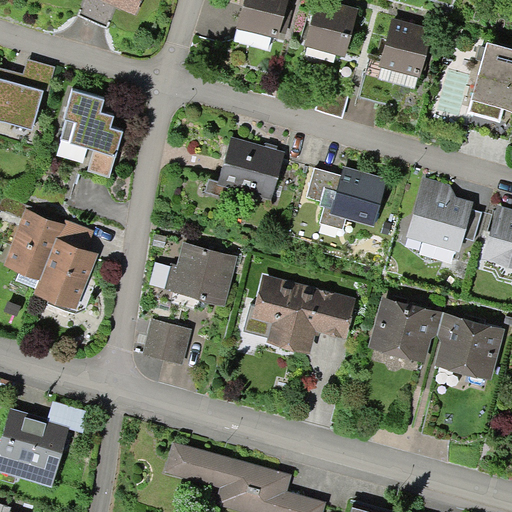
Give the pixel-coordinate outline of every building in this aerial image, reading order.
[(100,0),(136,15),(142,0),(100,0)] [(288,0),(243,0),(236,27),(284,40),(292,10),(286,8),(288,0)] [(359,8),(329,0),(317,0),(305,46),(345,57),(359,8)] [(433,29),(392,18),(379,67),(381,67),(418,77),(420,78),(433,29)] [(511,49),(487,42),(486,47),(482,61),(467,113),(500,123),(504,109),(511,111),(511,49)] [(482,61),(486,47),(479,45),(475,59),(482,61)] [(45,101),(55,67),(28,59),(24,74),(0,67),(0,120),(33,130),(41,99),(45,101)] [(415,89),(418,77),(381,67),(378,79),(415,89)] [(343,119),(350,95),(322,87),(315,111),(343,119)] [(105,100),(72,91),(64,119),(66,120),(60,140),(94,150),(88,172),(109,178),(123,131),(111,128),(114,116),(101,112),(105,100)] [(264,146),(232,136),(219,182),(218,185),(271,200),(285,152),(277,149),(264,146)] [(388,178),(344,166),(341,175),(337,191),(325,188),(321,201),(320,205),(325,207),(320,223),(343,229),(346,218),(374,226),(388,178)] [(337,191),(341,175),(315,168),(307,197),(321,201),(325,188),(337,191)] [(450,184),(423,177),(407,237),(459,252),(463,238),(471,209),(474,201),(456,197),(450,184)] [(218,185),(219,182),(209,179),(205,192),(220,197),(223,187),(218,185)] [(511,209),(498,205),(482,259),(511,267),(511,209)] [(57,237),(62,222),(25,208),(3,265),(20,272),(40,280),(57,237)] [(482,212),(471,209),(463,238),(474,241),(482,212)] [(57,237),(87,249),(94,231),(64,219),(62,222),(57,237)] [(87,249),(57,237),(40,280),(37,289),(35,294),(76,310),(98,253),(87,249)] [(225,306),(238,257),(183,242),(177,265),(172,264),(165,290),(225,306)] [(40,280),(20,272),(16,281),(37,289),(40,280)] [(268,337),(266,342),(310,354),(316,331),(345,339),(356,299),(262,274),(255,305),(251,304),(243,331),(268,337)] [(437,336),(443,312),(382,296),(368,347),(425,362),(431,339),(437,336)] [(506,330),(443,312),(437,336),(441,341),(434,365),(491,380),(506,330)] [(182,364),(192,329),(152,318),(143,354),(182,364)] [(89,411),(53,401),(47,419),(47,421),(69,428),(69,429),(83,433),(89,411)] [(0,444),(0,471),(52,487),(69,429),(69,428),(47,421),(47,419),(11,409),(0,444)] [(292,476),(172,442),(164,472),(220,487),(216,503),(245,511),(323,511),(326,502),(287,491),(292,476)] [(0,511),(12,511),(10,511),(12,506),(0,502),(0,511)]
